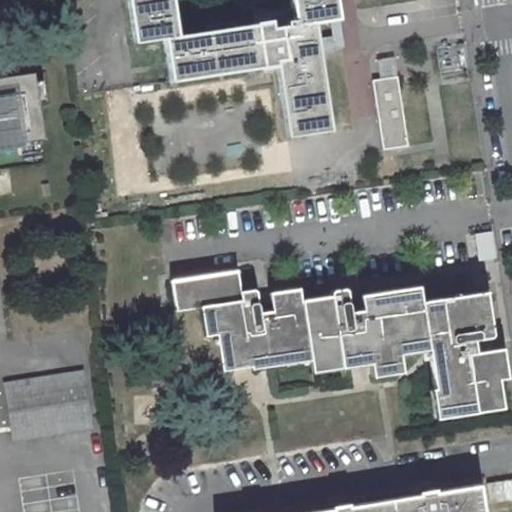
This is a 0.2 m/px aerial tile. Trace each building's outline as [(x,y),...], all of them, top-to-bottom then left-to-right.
[(291,0),(291,2),(294,19),(285,20),(286,26),(256,30),(256,24),(177,36),(171,0),(127,0),(134,43),(152,40),(166,38),(169,63),(172,81),(262,67),(262,64),(276,61),(279,82),(287,136),(330,130),(319,57),(313,22),(337,18),(334,0),(291,0)] [(372,80),(383,149),(408,146),(397,76),(372,80)] [(491,335),(492,333),(485,291),(420,301),(418,285),(359,294),(362,310),(349,312),(345,290),(344,288),(342,288),(331,290),(329,291),(330,295),(301,300),(299,288),(269,292),(272,311),(259,313),(256,290),(253,289),(240,291),(237,270),(172,281),(176,310),(200,307),(205,335),(216,334),(222,370),(251,366),(252,369),(311,360),(312,372),(370,363),(372,377),(402,372),(399,353),(428,348),(434,387),(431,388),(436,418),(503,407),(498,378),(507,377),(502,347),(474,352),(472,339),(490,336),(491,335)] [(83,371),(5,384),(13,439),(92,427),(83,371)] [(482,511),(482,507),(478,484),(435,492),(434,489),(418,492),(419,494),(348,506),(348,504),(332,506),(332,508),(310,511),(482,511)]
